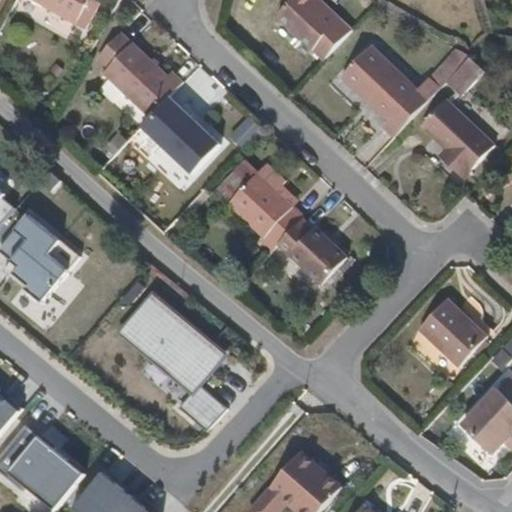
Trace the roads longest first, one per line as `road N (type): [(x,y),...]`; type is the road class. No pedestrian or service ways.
road 1 (residential): [(324,373),(416,272),(412,244),(188,31),(175,0)]
road 2 (residential): [(0,339),(182,487),(294,367)]
road 3 (residential): [(294,367),(0,103)]
road 4 (residential): [(501,511),(412,451),(324,373)]
